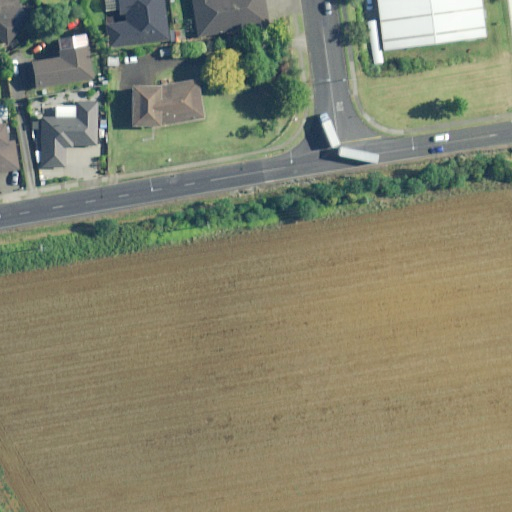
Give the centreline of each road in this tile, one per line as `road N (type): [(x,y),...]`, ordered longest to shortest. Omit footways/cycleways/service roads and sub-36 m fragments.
road 1 (tertiary): [(340,157),(0,215)]
road 2 (tertiary): [(511,130),(340,157)]
road 3 (residential): [(318,0),(340,157)]
